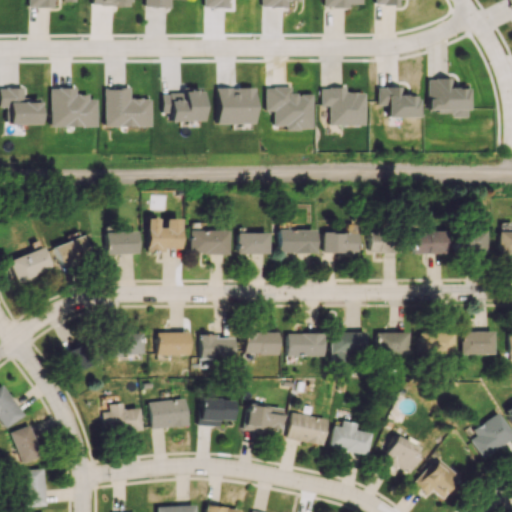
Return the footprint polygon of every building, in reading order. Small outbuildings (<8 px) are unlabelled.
[(426,112),(449,111),(449,116),(465,116),(464,87),(448,87),(448,78),(425,79),(426,112)] [(35,124),(36,98),(20,97),(20,88),(0,87),(0,107),(3,107),(3,124),(35,124)] [(198,120),(197,87),(180,87),(180,93),(158,93),(159,113),(166,113),(166,121),(198,120)] [(250,87),(213,88),(214,123),(251,123),(250,87)] [(309,93),(287,93),(287,87),(262,87),(262,111),(271,111),(270,125),(283,125),(283,129),(309,130),(309,93)] [(361,92),(343,92),(342,87),(318,87),(318,106),(327,106),(327,125),(361,125),(361,92)] [(414,116),(413,92),(398,93),(398,87),(375,87),(375,105),(384,104),(384,117),(414,116)] [(92,126),(92,99),(84,99),(84,94),(72,94),(72,88),(47,88),(47,126),(92,126)] [(101,89),(101,127),(146,126),(146,98),(126,98),(126,88),(101,89)] [(176,249),(177,218),(161,218),(161,227),(155,227),(155,218),(143,218),(143,249),(176,249)] [(352,253),(352,224),(345,223),(345,232),(319,232),(319,252),(352,253)] [(311,230),(275,229),(274,253),(310,253),(311,230)] [(365,252),(384,251),(383,229),(364,230),(365,252)] [(224,253),(224,230),(186,230),(186,254),(224,253)] [(482,230),(455,230),(454,253),(482,253),(482,230)] [(511,230),(496,230),(495,253),(511,253),(511,230)] [(101,232),(102,255),(134,253),(133,231),(101,232)] [(441,253),(441,231),(408,231),(408,253),(441,253)] [(264,232),(234,232),(234,253),(264,253),(264,232)] [(57,266),(87,255),(80,235),(50,246),(57,266)] [(48,267),(39,246),(5,261),(15,282),(48,267)] [(273,332),(241,331),(241,353),(273,354),(273,332)] [(373,332),(373,354),(405,354),(405,331),(373,332)] [(449,331),(416,332),(417,354),(450,353),(449,331)] [(458,354),(490,353),(489,331),(457,331),(458,354)] [(139,354),(138,332),(106,333),(107,355),(139,354)] [(153,332),(153,355),(185,354),(184,332),(153,332)] [(283,355),(318,356),(318,333),(283,332),(283,355)] [(362,332),(328,332),(328,359),(362,359),(362,332)] [(229,335),(196,336),(196,358),(229,358),(229,335)] [(0,425),(2,428),(20,415),(0,386),(0,425)] [(148,428),(184,424),(181,398),(145,401),(148,428)] [(217,420),(231,420),(231,399),(197,398),(196,425),(217,426),(217,420)] [(99,412),(100,431),(137,430),(136,408),(119,408),(119,403),(105,404),(105,411),(99,412)] [(276,429),(279,409),(245,403),(241,429),(261,432),(262,427),(276,429)] [(511,425),(511,403),(502,410),(511,425)] [(324,419),(289,411),(283,437),(318,445),(324,419)] [(511,437),(495,412),(470,429),(474,435),(468,439),(480,457),(511,437)] [(367,432),(352,430),(353,423),(339,421),(338,426),(330,425),(326,448),(364,453),(367,432)] [(17,463),(36,458),(28,425),(9,430),(17,463)] [(378,461),(404,474),(418,445),(411,441),(410,442),(391,433),(378,461)] [(424,495),(429,489),(438,497),(456,477),(445,467),(441,472),(430,462),(411,482),(424,495)] [(16,469),(16,506),(41,505),(41,469),(16,469)]
